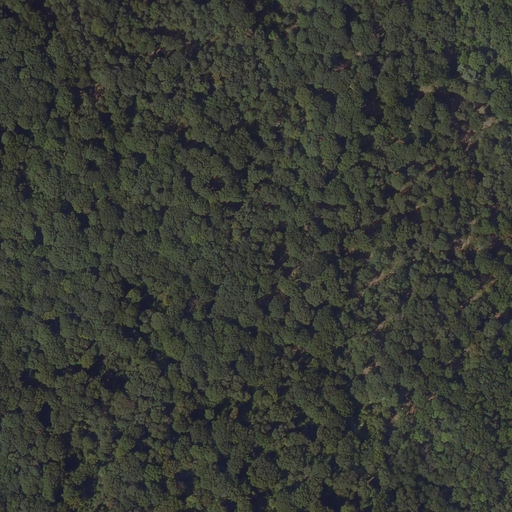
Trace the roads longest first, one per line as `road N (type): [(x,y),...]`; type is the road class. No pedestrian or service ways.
road 1 (track): [(5,0),(367,446)]
road 2 (track): [(436,0),(511,145)]
